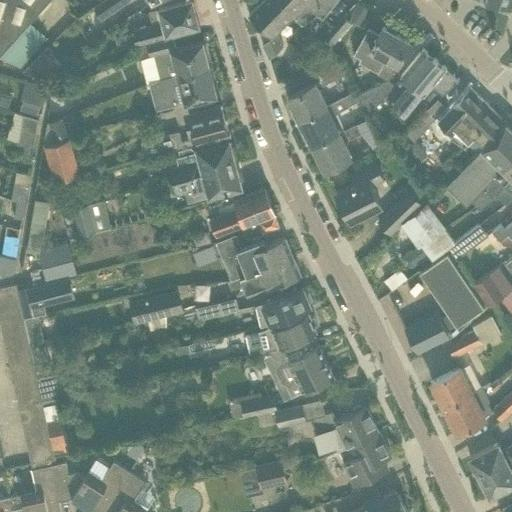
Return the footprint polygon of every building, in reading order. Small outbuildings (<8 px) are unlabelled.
[(0,0),(0,53),(49,0),(0,0)] [(150,0),(151,0),(150,0),(103,0),(93,7),(100,18),(127,0),(150,0)] [(192,0),(183,0),(172,3),(148,9),(152,24),(132,29),(136,45),(173,35),(172,31),(198,24),(192,0)] [(275,33),(293,15),(277,0),(262,0),(248,15),(271,36),(262,44),(269,58),(283,45),(278,36),(275,33)] [(303,4),(306,0),(277,0),(293,15),(303,4)] [(323,18),(336,0),(306,0),(303,4),(293,15),(303,24),(317,14),(323,18)] [(389,79),(409,40),(395,33),(397,30),(387,25),(385,27),(383,26),(379,34),(368,28),(355,53),(361,57),(359,61),(379,71),(378,73),(389,79)] [(176,47),(173,35),(136,45),(141,65),(156,61),(160,77),(176,73),(176,74),(209,65),(202,40),(176,47)] [(48,45),(23,70),(42,75),(62,63),(48,45)] [(442,92),(459,77),(423,48),(400,75),(411,83),(395,103),(407,113),(431,83),(442,92)] [(321,78),(305,86),(288,95),(299,118),(326,105),(318,88),(347,73),(340,56),(316,69),(321,78)] [(216,93),(209,65),(176,74),(176,73),(160,77),(149,82),(156,109),(216,93)] [(389,79),(373,86),(384,95),(394,83),(389,79)] [(475,115),(487,103),(469,86),(436,119),(463,145),(470,137),(483,124),(475,115)] [(355,91),(343,96),(348,105),(359,100),(355,91)] [(221,103),(201,108),(188,112),(192,127),(186,129),(188,138),(181,140),(178,131),(163,135),(167,150),(230,133),(226,119),(225,120),(221,103)] [(433,103),(405,132),(413,140),(441,111),(433,103)] [(505,121),(487,103),(475,115),(483,124),(470,137),(480,147),(505,121)] [(313,145),(340,131),(344,129),(336,111),(331,114),(326,105),(299,118),(313,145)] [(34,146),(38,118),(23,113),(19,144),(25,145),(34,146)] [(349,138),(361,132),(374,126),(368,117),(344,129),(340,131),(313,145),(325,169),(352,155),(342,137),(347,134),(349,138)] [(62,118),(49,123),(56,139),(68,134),(62,118)] [(470,199),(511,156),(511,127),(505,121),(480,147),(444,184),(465,205),(470,200),(470,199)] [(79,174),(70,138),(45,145),(54,180),(79,174)] [(235,162),(229,139),(195,147),(198,158),(168,166),(168,167),(157,170),(160,182),(172,179),(235,162)] [(429,155),(416,140),(408,146),(421,161),(429,155)] [(32,162),(34,146),(25,145),(23,161),(32,162)] [(511,194),(511,156),(470,199),(470,200),(477,207),(491,195),(491,196),(502,185),(511,194)] [(241,185),(240,181),(242,179),(239,169),(237,169),(235,162),(172,179),(175,192),(187,189),(189,199),(241,185)] [(373,162),(368,165),(350,174),(353,182),(336,191),(350,220),(380,204),(370,184),(382,178),(373,162)] [(83,195),(78,181),(68,185),(75,206),(81,204),(79,196),(83,195)] [(12,199),(17,200),(25,201),(27,185),(15,183),(12,199)] [(265,186),(246,194),(233,199),(237,208),(210,219),(216,234),(254,220),(255,224),(260,222),(263,231),(279,224),(265,186)] [(409,193),(393,207),(378,220),(389,232),(420,205),(409,193)] [(45,224),(50,200),(35,198),(31,221),(30,226),(25,250),(39,253),(41,253),(42,248),(45,224)] [(17,200),(14,217),(22,218),(25,201),(17,200)] [(77,225),(92,221),(88,203),(72,207),(77,225)] [(511,219),(504,227),(500,223),(492,230),(500,239),(508,233),(511,237),(511,219)] [(454,241),(447,246),(457,258),(488,234),(479,223),(454,241)] [(442,225),(436,230),(420,242),(432,258),(447,246),(454,241),(442,225)] [(242,277),(293,255),(285,236),(266,244),(264,239),(265,239),(264,238),(242,248),(236,234),(217,243),(232,278),(234,278),(241,275),(242,277)] [(4,239),(1,254),(7,256),(16,257),(19,241),(4,239)] [(41,253),(39,253),(45,278),(46,281),(46,282),(50,282),(56,280),(75,276),(77,275),(76,273),(69,241),(42,248),(41,253)] [(447,252),(420,271),(457,324),(484,306),(447,252)] [(0,276),(13,274),(16,257),(7,256),(1,254),(0,253),(0,276)] [(265,289),(301,273),(293,255),(242,277),(241,275),(234,278),(232,278),(229,279),(232,286),(244,281),(246,287),(261,281),(265,289)] [(473,282),(488,305),(511,289),(511,283),(499,265),(473,282)] [(46,281),(19,287),(25,316),(37,314),(34,300),(53,296),(50,282),(46,282),(46,281)] [(0,299),(18,295),(16,289),(15,284),(0,286),(0,299)] [(260,326),(310,305),(309,301),(312,298),(309,291),(305,291),(302,285),(255,304),(260,326)] [(183,310),(178,288),(130,299),(135,322),(183,310)] [(0,311),(20,307),(18,297),(18,295),(0,299),(0,311)] [(197,303),(200,316),(223,311),(220,298),(197,303)] [(0,323),(23,318),(21,310),(20,307),(0,311),(0,323)] [(261,329),(246,333),(250,353),(313,338),(310,332),(315,330),(313,324),(317,323),(313,313),(309,315),(307,310),(261,329)] [(437,311),(405,328),(416,351),(449,334),(437,311)] [(26,330),(24,323),(23,318),(0,323),(0,326),(2,335),(26,330)] [(447,343),(454,356),(482,342),(475,329),(447,343)] [(28,341),(27,337),(26,330),(2,335),(4,346),(28,341)] [(189,339),(191,348),(216,343),(214,333),(189,339)] [(31,352),(28,341),(4,346),(7,358),(31,352)] [(334,376),(326,360),(317,343),(277,363),(274,368),(281,382),(286,383),(292,395),(303,389),(304,391),(334,376)] [(33,364),(31,352),(7,358),(10,369),(33,364)] [(36,375),(33,364),(10,369),(12,381),(36,375)] [(472,392),(468,384),(459,367),(431,380),(444,406),(472,392)] [(39,387),(36,376),(36,375),(12,381),(15,392),(39,387)] [(492,411),(487,401),(489,400),(482,386),(472,392),(444,406),(457,431),(484,417),(492,411)] [(41,398),(39,390),(39,387),(15,392),(17,404),(41,398)] [(493,410),(501,418),(511,407),(511,389),(497,404),(498,405),(493,410)] [(273,393),(263,396),(261,390),(239,395),(243,415),(277,407),(273,393)] [(44,410),(42,403),(41,398),(17,404),(20,415),(44,410)] [(305,419),(301,403),(275,409),(278,426),(305,419)] [(365,404),(347,413),(336,419),(333,411),(312,416),(312,418),(315,434),(325,432),(330,442),(334,441),(339,450),(349,446),(348,444),(378,429),(365,404)] [(46,421),(45,416),(44,410),(20,415),(23,427),(46,421)] [(64,445),(58,420),(47,423),(48,429),(49,433),(51,444),(52,448),(64,445)] [(49,433),(48,429),(47,423),(46,421),(23,427),(25,438),(49,433)] [(378,429),(348,444),(349,446),(339,450),(355,483),(387,467),(383,459),(391,454),(378,429)] [(51,444),(49,433),(25,438),(28,450),(51,444)] [(479,475),(511,458),(511,444),(502,450),(498,442),(469,456),(479,475)] [(54,456),(52,448),(51,444),(28,450),(30,461),(31,461),(49,457),(54,456)] [(61,511),(59,499),(51,463),(49,457),(31,461),(32,467),(36,489),(9,495),(12,511),(61,511)] [(511,458),(479,475),(489,495),(511,483),(511,458)] [(281,459),(255,465),(238,470),(245,497),(262,493),(261,488),(287,481),(281,459)] [(98,511),(102,511),(129,470),(114,460),(102,479),(89,471),(86,476),(77,471),(68,473),(65,460),(51,463),(59,499),(72,497),(90,508),(91,507),(98,511)] [(146,481),(129,470),(102,511),(145,511),(148,508),(134,499),(146,481)] [(407,511),(396,489),(378,498),(350,511),(407,511)] [(12,511),(9,495),(0,496),(0,511),(12,511)]
